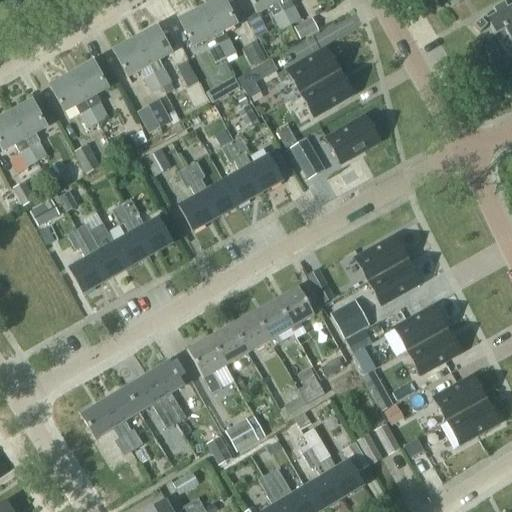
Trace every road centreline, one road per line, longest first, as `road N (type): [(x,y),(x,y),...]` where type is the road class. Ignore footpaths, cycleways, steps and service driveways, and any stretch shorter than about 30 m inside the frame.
road 1 (residential): [(23,402),(465,151)]
road 2 (residential): [(465,151),(381,0)]
road 3 (residential): [(0,70),(130,0)]
road 4 (residential): [(86,511),(23,402)]
